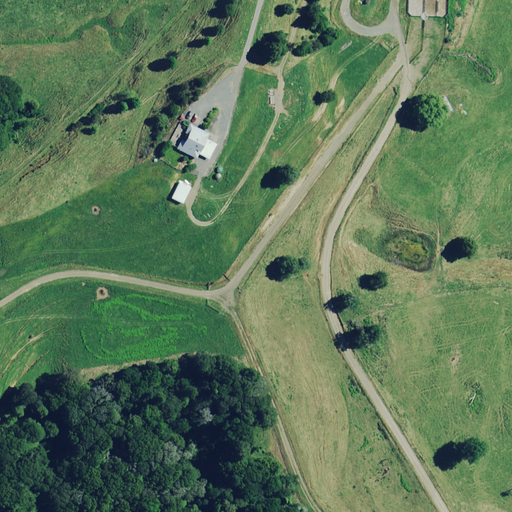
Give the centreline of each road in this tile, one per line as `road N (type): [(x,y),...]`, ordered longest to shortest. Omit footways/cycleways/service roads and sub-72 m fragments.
road 1 (unknown): [(410,0),(399,119),(329,215),(325,252)]
road 2 (unknown): [(304,0),(272,69),(240,95),(188,111)]
